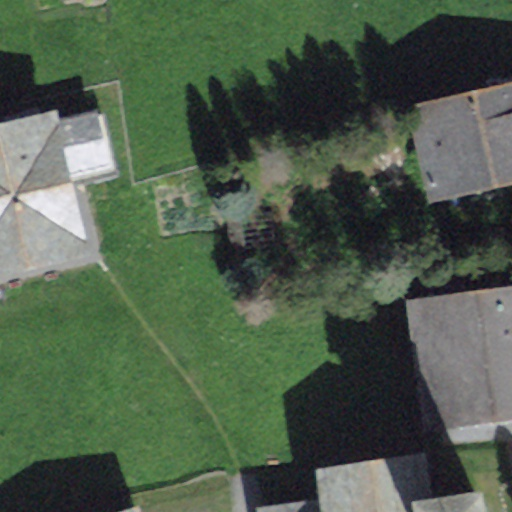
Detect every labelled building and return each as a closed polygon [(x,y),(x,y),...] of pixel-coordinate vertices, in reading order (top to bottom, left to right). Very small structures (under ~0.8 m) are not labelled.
[(511,77),(400,105),(405,124),(424,202),(511,179),(511,77)] [(0,126),(0,286),(88,263),(73,207),(48,114),(27,119),(0,126)] [(351,137),(239,165),(254,232),(369,208),(351,137)] [(511,290),(399,303),(413,429),(511,417),(511,290)] [(267,509),(254,511),(253,511),(473,511),(468,476),(423,483),(419,455),(309,472),(313,502),(267,509)]
